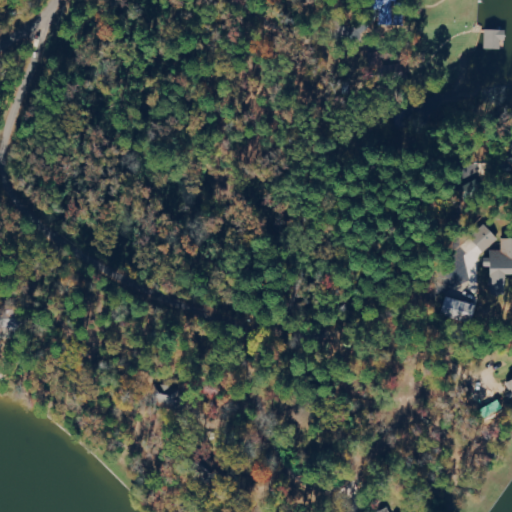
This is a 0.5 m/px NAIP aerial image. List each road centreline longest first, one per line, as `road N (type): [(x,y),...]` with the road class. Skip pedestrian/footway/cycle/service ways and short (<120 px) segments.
road 1 (residential): [(503,361),(475,286),(444,312),(423,279),(403,197),(346,137),(241,78),(110,26)]
road 2 (residential): [(0,162),(110,26)]
road 3 (residential): [(403,197),(428,198),(452,237),(498,266)]
road 4 (residential): [(428,198),(437,174),(359,114)]
